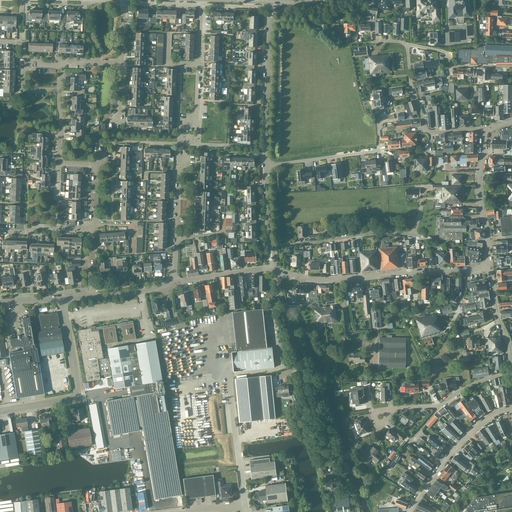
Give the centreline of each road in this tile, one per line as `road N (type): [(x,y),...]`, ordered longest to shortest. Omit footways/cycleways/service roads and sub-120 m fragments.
road 1 (residential): [(281,272),(320,280),(467,269)]
road 2 (unclassified): [(0,411),(77,398),(61,299)]
road 3 (residential): [(266,165),(271,1)]
road 4 (residential): [(270,246),(386,231),(431,238)]
road 5 (residential): [(484,128),(427,134),(407,45)]
road 6 (residential): [(409,510),(470,433),(511,409)]
road 7 (residential): [(489,267),(484,128)]
road 8 (residential): [(395,407),(440,405),(511,370)]
road 9 (residential): [(196,123),(200,0)]
road 10 (unclassified): [(246,506),(230,384)]
road 11 (residential): [(173,280),(179,158)]
